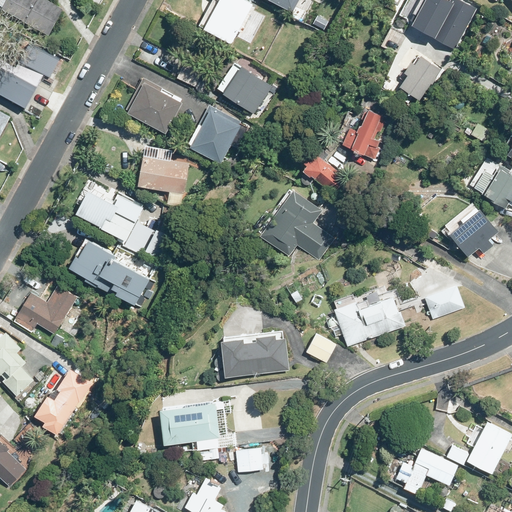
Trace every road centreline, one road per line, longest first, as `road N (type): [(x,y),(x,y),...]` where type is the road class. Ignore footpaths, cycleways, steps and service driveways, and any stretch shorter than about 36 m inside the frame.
road 1 (residential): [(511,329),(465,354),(360,388),(341,403),(320,435),(307,511)]
road 2 (residential): [(0,248),(131,0)]
